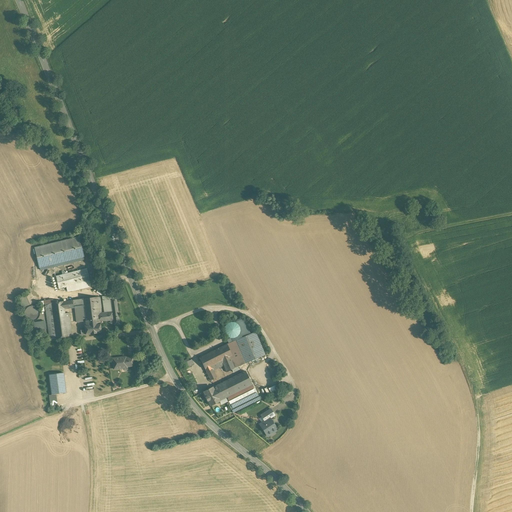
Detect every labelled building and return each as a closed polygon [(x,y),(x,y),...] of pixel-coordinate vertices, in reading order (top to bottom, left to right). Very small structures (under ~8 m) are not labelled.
[(79,237),(35,248),(39,267),(84,257),(79,237)] [(87,268),(56,276),(59,289),(66,287),(78,284),(79,289),(91,286),(87,268)] [(25,295),(17,298),(21,308),(29,305),(25,295)] [(116,295),(102,296),(104,312),(101,313),(102,313),(112,312),(111,300),(117,299),(116,295)] [(96,297),(83,299),(84,306),(97,305),(96,297)] [(80,299),(73,300),(74,308),(75,308),(81,307),(80,299)] [(117,299),(111,300),(112,312),(113,320),(114,325),(120,325),(117,299)] [(73,300),(63,301),(64,309),(74,308),(73,300)] [(63,301),(51,303),(56,338),(68,337),(68,336),(66,323),(65,313),(64,309),(63,301)] [(51,303),(45,304),(49,339),(56,338),(51,303)] [(97,305),(84,306),(86,321),(92,320),(93,324),(99,323),(99,322),(98,314),(97,305)] [(81,307),(75,308),(76,322),(86,321),(84,306),(81,307)] [(40,316),(39,312),(37,308),(33,307),(29,307),(26,310),(25,314),(26,318),(30,321),(34,321),(37,319),(40,316)] [(102,313),(98,314),(99,322),(110,321),(113,320),(112,312),(102,313)] [(232,338),(230,338),(232,342),(235,341),(236,340),(250,335),(244,319),(234,323),(235,323),(238,325),(239,327),(240,330),(239,333),(238,336),(235,337),(232,338)] [(99,323),(93,324),(92,320),(86,321),(86,325),(85,325),(85,329),(80,330),(81,335),(86,334),(102,333),(101,323),(99,323)] [(44,321),(33,322),(34,331),(45,330),(44,321)] [(239,333),(240,330),(239,327),(238,325),(235,323),(234,323),(232,322),(229,323),(227,325),(225,327),(224,330),(225,333),(227,336),(229,337),(230,338),(232,338),(235,337),(238,336),(239,333)] [(250,335),(236,340),(242,354),(248,352),(252,361),(265,356),(255,333),(250,335)] [(244,364),(235,341),(232,342),(227,344),(232,356),(237,367),(244,364)] [(227,344),(207,354),(210,360),(202,364),(205,369),(210,366),(221,361),(223,360),(230,357),(232,356),(227,344)] [(248,352),(242,354),(245,364),(252,361),(248,352)] [(207,354),(199,358),(202,364),(210,360),(207,354)] [(126,357),(112,358),(114,369),(127,368),(127,367),(134,366),(133,357),(126,358),(126,357)] [(192,359),(184,363),(186,368),(194,364),(192,359)] [(232,360),(225,364),(223,360),(221,361),(223,365),(226,373),(232,370),(235,368),(232,360)] [(221,361),(210,366),(212,370),(223,365),(221,361)] [(212,370),(210,366),(205,369),(210,380),(216,377),(212,370)] [(269,369),(271,375),(277,372),(275,366),(269,369)] [(146,373),(149,382),(156,379),(153,370),(146,373)] [(217,386),(223,398),(225,397),(251,385),(245,372),(217,386)] [(64,373),(49,375),(51,394),(66,393),(64,373)] [(278,389),(276,384),(270,387),(273,392),(278,389)] [(253,385),(227,398),(228,400),(254,387),(253,385)] [(217,386),(212,388),(212,387),(203,392),(205,397),(207,400),(209,405),(218,401),(219,400),(223,398),(217,386)] [(254,389),(229,401),(233,408),(258,396),(254,389)] [(56,394),(49,395),(51,408),(58,407),(56,394)] [(258,397),(233,409),(234,412),(260,399),(258,397)] [(271,409),(261,415),(265,421),(270,418),(274,415),(270,409),(271,409)] [(265,421),(260,424),(267,435),(277,429),(273,423),(274,423),(272,421),(270,418),(265,421)]
